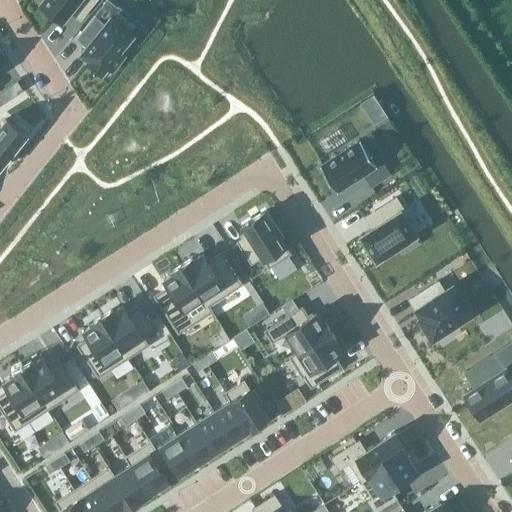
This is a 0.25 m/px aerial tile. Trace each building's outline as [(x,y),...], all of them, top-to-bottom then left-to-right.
[(43,0),(40,3),(63,21),(71,11),(81,19),(96,0),(43,0)] [(109,0),(107,0),(95,16),(105,24),(111,16),(118,7),(109,0)] [(95,16),(77,38),(87,46),(81,54),(89,60),(87,61),(102,73),(108,67),(113,71),(125,55),(120,51),(133,34),(111,16),(105,24),(95,16)] [(388,116),(374,94),(361,103),(374,124),(388,116)] [(0,168),(16,148),(18,150),(32,133),(17,120),(14,124),(7,119),(0,127),(0,168)] [(360,140),(320,166),(337,193),(378,167),(360,140)] [(384,163),(364,175),(372,187),(392,174),(384,163)] [(362,235),(360,236),(361,238),(361,237),(376,259),(375,260),(376,261),(378,260),(399,247),(403,253),(418,243),(414,237),(417,235),(401,211),(404,210),(396,198),(375,211),(382,222),(362,235)] [(249,236),(238,242),(252,264),(262,257),(269,268),(291,253),(282,239),(284,237),(276,225),(273,226),(264,211),(242,226),(249,236)] [(192,258),(182,264),(209,306),(209,305),(242,284),(222,253),(209,262),(203,254),(194,260),(192,258)] [(169,287),(155,296),(179,333),(213,311),(209,305),(209,306),(182,264),(172,271),(173,273),(164,279),(169,287)] [(438,281),(417,294),(424,305),(418,309),(423,318),(421,319),(423,322),(422,323),(423,324),(424,323),(430,334),(429,334),(430,336),(431,335),(433,338),(470,314),(452,287),(445,291),(438,281)] [(288,315),(299,309),(292,299),(282,306),(288,315)] [(112,309),(102,316),(129,357),(149,344),(142,335),(153,328),(139,307),(129,313),(123,305),(114,311),(112,309)] [(288,315),(265,330),(273,342),(286,333),(297,351),(298,352),(331,330),(325,320),(322,321),(316,312),(308,317),(301,307),(299,309),(288,315)] [(89,339),(79,346),(99,377),(129,357),(102,316),(92,322),(93,325),(84,331),(89,339)] [(297,351),(289,356),(303,377),(304,376),(312,387),(341,368),(334,357),(342,352),(336,342),(338,341),(331,330),(298,352),(297,351)] [(466,393),(464,394),(470,403),(480,417),(511,396),(511,341),(465,372),(474,387),(466,393)] [(213,350),(203,357),(208,365),(218,358),(213,350)] [(32,361),(22,367),(49,409),(79,389),(59,358),(49,365),(43,357),(34,363),(32,361)] [(203,357),(193,363),(198,371),(208,365),(203,357)] [(9,390),(0,396),(0,406),(15,430),(49,409),(22,367),(12,374),(13,376),(4,382),(9,390)] [(182,377),(172,384),(177,392),(187,386),(182,377)] [(244,379),(225,392),(230,400),(231,400),(250,429),(269,417),(260,404),(263,402),(255,389),(252,391),(244,379)] [(133,386),(139,397),(150,390),(143,380),(133,386)] [(172,384),(162,390),(167,398),(177,392),(172,384)] [(276,403),(283,414),(291,410),(284,398),(276,403)] [(230,400),(214,411),(233,440),(250,429),(231,400),(230,400)] [(141,404),(131,410),(136,419),(146,412),(141,404)] [(131,410),(121,417),(126,425),(136,419),(131,410)] [(214,411),(196,422),(216,451),(233,440),(214,411)] [(196,422),(179,433),(198,462),(216,451),(196,422)] [(99,431),(89,437),(95,445),(105,439),(99,431)] [(64,432),(57,437),(63,446),(70,442),(64,432)] [(359,440),(332,457),(340,469),(350,462),(361,480),(407,451),(405,449),(409,447),(399,432),(396,434),(394,432),(366,450),(359,440)] [(156,448),(155,448),(167,467),(173,464),(180,475),(198,462),(179,433),(156,448)] [(89,437),(79,443),(85,452),(95,445),(89,437)] [(151,440),(125,456),(130,464),(131,464),(150,494),(169,482),(162,471),(167,467),(155,448),(156,448),(151,440)] [(407,451),(361,480),(373,498),(368,501),(376,511),(397,498),(390,488),(417,471),(406,453),(407,452),(407,451)] [(65,453),(55,459),(60,467),(70,461),(65,453)] [(55,459),(45,465),(50,473),(60,467),(55,459)] [(114,474),(114,475),(133,505),(150,494),(131,464),(130,464),(114,474)] [(109,466),(91,478),(113,511),(121,511),(133,505),(114,475),(114,474),(109,466)] [(113,511),(91,478),(74,489),(88,511),(113,511)] [(88,511),(74,489),(55,501),(62,511),(88,511)] [(285,511),(275,495),(253,508),(255,511),(285,511)] [(405,511),(402,511),(450,511),(445,503),(442,505),(440,502),(424,511),(405,511)]
